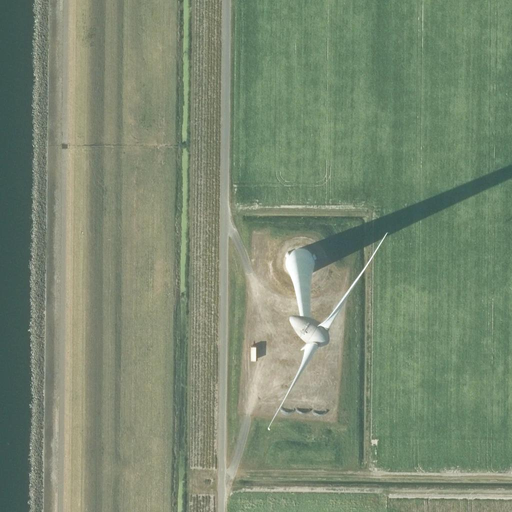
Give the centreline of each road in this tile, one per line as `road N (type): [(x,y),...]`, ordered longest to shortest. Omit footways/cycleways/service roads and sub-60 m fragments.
road 1 (unclassified): [(60,511),(65,0)]
road 2 (unknown): [(511,475),(379,473)]
